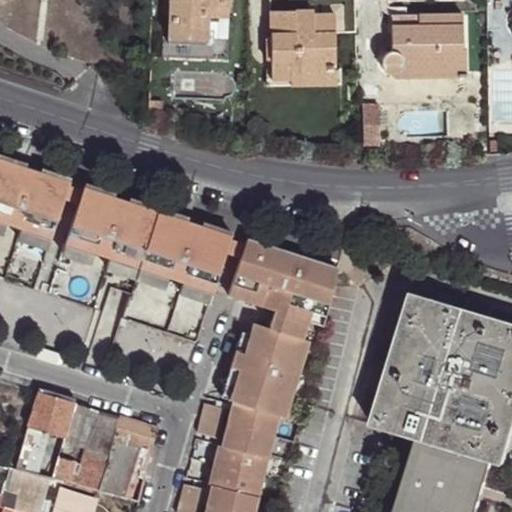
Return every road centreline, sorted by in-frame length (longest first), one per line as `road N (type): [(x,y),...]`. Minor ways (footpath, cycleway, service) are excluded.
road 1 (residential): [(511,179),(370,188),(259,176),(0,98)]
road 2 (residential): [(0,360),(179,414),(154,511)]
